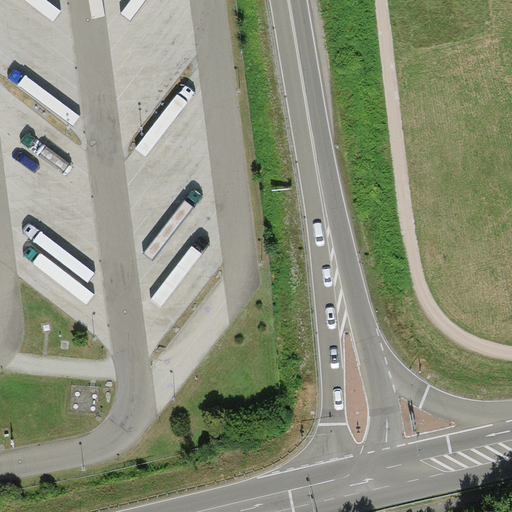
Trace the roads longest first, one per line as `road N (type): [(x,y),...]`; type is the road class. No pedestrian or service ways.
road 1 (motorway): [(272,0),(328,417),(347,480)]
road 2 (track): [(511,352),(452,336),(415,293),(376,0)]
road 3 (motorway): [(371,367),(301,0)]
road 4 (primary): [(347,480),(511,444)]
road 5 (motorway): [(511,416),(469,413),(371,367)]
road 6 (motorway): [(0,466),(97,447),(135,414)]
road 7 (primary): [(223,511),(347,480)]
road 8 (motorway): [(347,480),(379,410),(371,367)]
